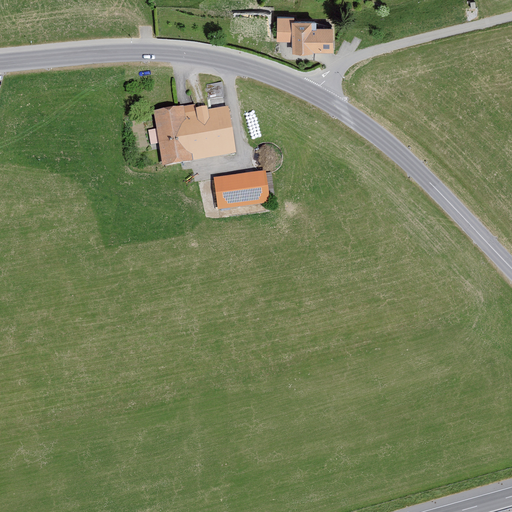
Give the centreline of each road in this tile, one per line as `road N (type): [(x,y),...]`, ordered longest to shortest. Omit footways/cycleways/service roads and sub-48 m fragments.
road 1 (primary): [(314,93),(248,65),(180,52),(0,62)]
road 2 (primary): [(511,267),(398,152),(314,93)]
road 3 (unclassified): [(314,93),(352,58),(511,16)]
